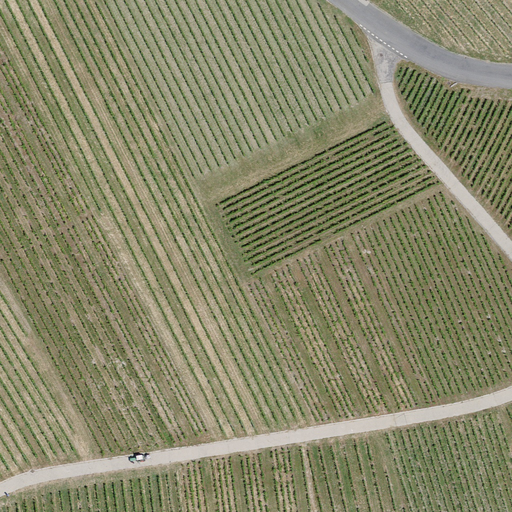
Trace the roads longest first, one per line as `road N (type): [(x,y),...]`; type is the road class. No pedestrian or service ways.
road 1 (track): [(511,393),(32,477),(0,493)]
road 2 (track): [(384,44),(393,110),(511,250)]
road 3 (unclassified): [(511,92),(426,74),(328,0)]
